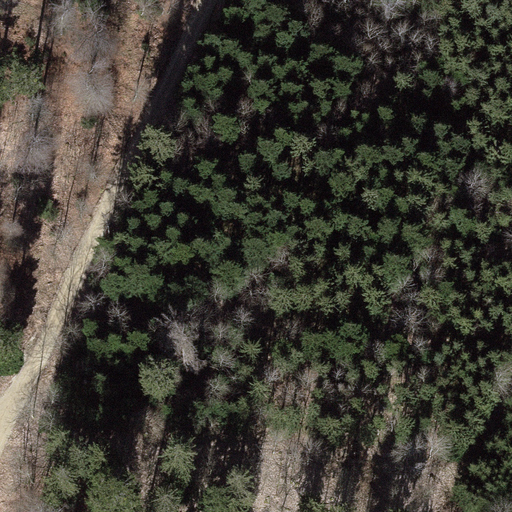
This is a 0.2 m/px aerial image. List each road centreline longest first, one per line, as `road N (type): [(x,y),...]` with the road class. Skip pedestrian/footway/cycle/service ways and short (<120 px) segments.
road 1 (track): [(0,415),(27,388),(127,181)]
road 2 (track): [(214,0),(127,181)]
